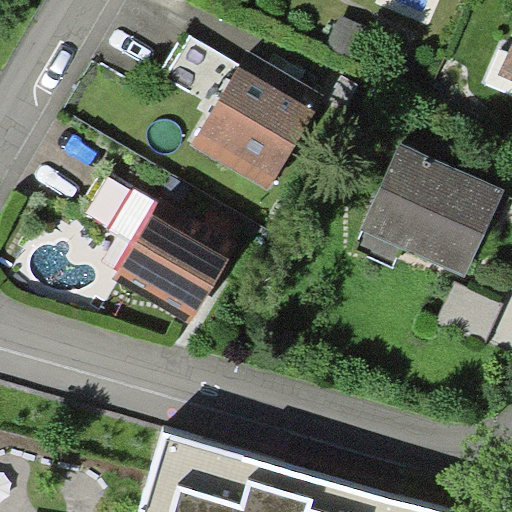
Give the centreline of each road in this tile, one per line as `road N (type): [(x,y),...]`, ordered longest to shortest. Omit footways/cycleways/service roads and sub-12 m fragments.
road 1 (residential): [(0,317),(431,445),(498,434),(511,424)]
road 2 (residential): [(0,147),(81,0)]
